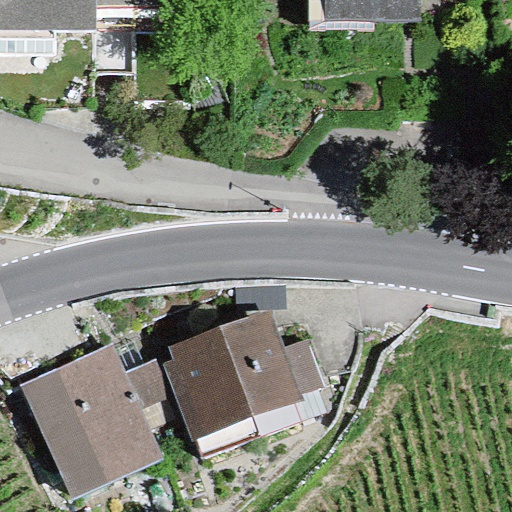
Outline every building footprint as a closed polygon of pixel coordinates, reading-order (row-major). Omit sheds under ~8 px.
[(54,75),(94,75),(94,33),(93,0),(0,0),(0,54),(54,56),(54,75)] [(93,0),(94,33),(94,75),(131,75),(134,89),(192,89),(194,0),(93,0)] [(305,0),(309,4),(309,33),(374,33),(374,23),(420,24),(420,0),(305,0)] [(305,342),(274,353),(263,323),(181,354),(184,362),(167,368),(201,460),(301,424),(292,400),(322,389),(305,342)] [(168,396),(155,363),(122,377),(109,349),(24,387),(66,481),(151,443),(136,410),(168,396)]
